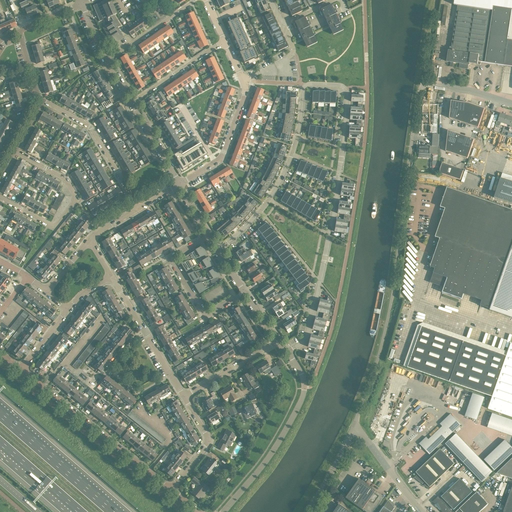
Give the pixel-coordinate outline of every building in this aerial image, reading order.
[(103,28),(113,45),(124,38),(118,28),(120,27),(114,16),(117,14),(110,0),(107,0),(101,3),(100,3),(93,6),(100,22),(103,20),(106,26),(103,28)] [(266,0),(256,4),(258,9),(268,5),(266,0)] [(511,0),(454,0),(454,5),(458,6),(453,36),(451,36),(449,47),(452,48),(451,51),(449,51),(447,62),(451,63),(450,65),(453,66),(454,63),(462,64),(462,68),(468,69),(469,65),(470,61),(478,62),(478,64),(481,65),(481,62),(504,66),(511,67),(511,0)] [(287,6),(289,11),(299,7),(297,2),(287,6)] [(30,8),(33,15),(38,13),(35,5),(30,8)] [(261,14),(270,10),(268,5),(258,9),(261,14)] [(335,13),(331,5),(321,10),(324,15),(325,18),(326,21),(329,27),(333,35),(343,31),(339,22),(339,21),(335,13)] [(289,11),(292,16),(302,12),(299,7),(289,11)] [(33,15),(30,8),(25,10),(28,17),(33,15)] [(185,16),(188,22),(195,18),(196,18),(195,16),(194,16),(193,13),(185,16)] [(262,18),(265,23),(274,19),(272,13),(262,18)] [(9,22),(12,28),(17,26),(14,19),(12,15),(10,16),(12,20),(9,22)] [(138,17),(137,18),(144,28),(148,25),(143,17),(140,19),(138,17)] [(139,30),(144,28),(137,18),(135,19),(137,21),(134,23),(139,30)] [(196,18),(195,18),(188,22),(190,27),(198,24),(196,20),(197,20),(196,18)] [(239,53),(244,63),(254,59),(255,60),(258,59),(253,46),(251,47),(237,18),(227,23),(241,52),(239,53)] [(309,26),(305,18),(295,22),(299,31),(303,39),(307,48),(317,43),(313,35),(309,26)] [(7,31),(12,28),(9,22),(6,23),(4,19),(2,20),(7,31)] [(265,23),(267,28),(276,23),(274,19),(265,23)] [(130,22),(129,23),(135,33),(139,30),(134,23),(132,25),(130,22)] [(131,36),(135,33),(129,23),(127,24),(129,27),(126,29),(131,36)] [(278,28),(276,23),(267,28),(269,32),(278,28)] [(199,27),(198,24),(190,27),(193,32),(200,29),(201,29),(200,27),(199,27)] [(163,30),(168,36),(173,33),(168,26),(165,28),(163,29),(163,30)] [(270,38),(272,37),(281,33),(278,28),(269,32),(267,33),(270,38)] [(158,33),(163,40),(168,36),(163,30),(163,29),(161,31),(158,33)] [(201,29),(200,29),(193,32),(195,38),(203,34),(201,31),(201,29)] [(66,38),(73,36),(70,30),(64,32),(66,38)] [(163,40),(158,33),(155,35),(153,36),(158,43),(163,40)] [(272,37),(274,42),(283,37),(281,33),(272,37)] [(203,34),(195,38),(198,43),(205,40),(204,37),(204,38),(203,34)] [(75,42),(73,36),(66,38),(68,44),(75,42)] [(158,43),(153,36),(151,37),(152,38),(149,40),(153,46),(158,43)] [(274,42),(276,47),(285,42),(283,37),(274,42)] [(153,46),(149,40),(146,42),(145,41),(144,43),(148,50),(153,46)] [(205,40),(198,43),(200,49),(208,45),(206,42),(205,40)] [(41,51),(45,50),(43,44),(40,44),(40,42),(37,43),(37,45),(32,46),(34,54),(41,51)] [(71,50),(77,48),(75,42),(68,44),(71,50)] [(288,47),(287,46),(285,42),(276,47),(279,52),(288,47)] [(148,50),(144,43),(142,44),(139,46),(143,53),(148,50)] [(80,54),(77,48),(71,50),(73,56),(80,54)] [(181,52),(176,55),(181,62),(183,61),(182,61),(186,59),(181,52)] [(73,56),(75,62),(82,60),(80,54),(73,56)] [(120,59),(124,64),(129,61),(126,55),(120,59)] [(181,62),(176,55),(171,58),(176,65),(179,63),(179,64),(181,62)] [(173,67),(176,65),(171,58),(166,62),(171,69),(173,68),(173,67)] [(206,61),(208,67),(216,63),(215,61),(213,58),(206,61)] [(84,66),(82,60),(75,62),(72,63),(74,69),(75,69),(78,68),(84,66)] [(132,66),(129,61),(124,64),(126,69),(132,66)] [(166,62),(161,65),(166,72),(169,70),(171,69),(166,62)] [(216,63),(208,67),(211,72),(218,69),(217,65),(216,63)] [(163,74),(166,72),(161,65),(159,67),(157,65),(155,67),(161,75),(163,74)] [(135,71),(132,66),(126,69),(129,75),(135,71)] [(161,75),(155,67),(153,68),(154,70),(151,72),(156,79),(159,76),(159,77),(161,75)] [(40,72),(41,78),(48,76),(47,71),(48,70),(47,68),(44,69),(45,71),(40,72)] [(213,77),(221,74),(220,72),(218,69),(211,72),(213,77)] [(91,81),(91,82),(102,75),(99,70),(88,76),(89,78),(94,75),(96,78),(91,81)] [(188,73),(193,80),(198,77),(193,70),(190,72),(188,73)] [(135,71),(129,75),(132,80),(138,76),(135,71)] [(193,80),(188,73),(186,74),(186,75),(183,77),(188,83),(193,80)] [(221,74),(213,77),(216,83),(223,79),(222,76),(221,74)] [(99,84),(105,80),(102,75),(91,82),(93,84),(98,81),(99,84)] [(141,81),(138,76),(132,80),(135,85),(141,81)] [(188,83),(183,77),(180,79),(180,78),(178,79),(179,80),(183,87),(188,83)] [(183,87),(179,80),(178,79),(176,81),(177,81),(174,83),(178,90),(183,87)] [(53,80),(50,81),(43,83),(44,88),(51,86),(54,85),(53,81),(53,80)] [(101,86),(102,89),(109,85),(105,80),(99,84),(96,85),(98,88),(101,86)] [(11,89),(18,87),(16,81),(11,83),(10,81),(6,82),(6,84),(9,83),(11,89)] [(141,81),(135,85),(138,90),(144,87),(141,81)] [(178,90),(174,83),(171,85),(170,85),(169,86),(173,93),(178,90)] [(102,89),(105,94),(112,90),(109,85),(102,89)] [(51,86),(44,88),(46,94),(51,92),(52,94),(55,94),(54,91),(53,92),(51,86)] [(173,93),(169,86),(167,87),(167,88),(164,90),(168,97),(173,93)] [(225,90),(224,91),(224,93),(232,96),(234,90),(228,88),(227,91),(225,90)] [(257,88),(255,94),(261,97),(264,91),(257,88)] [(112,90),(105,94),(103,96),(104,98),(107,96),(109,99),(115,95),(112,90)] [(166,100),(161,92),(157,95),(162,102),(166,100)] [(286,94),(285,99),(296,100),(295,97),(296,97),(296,92),(286,92),(286,94)] [(222,94),(221,98),(224,99),(230,102),(232,96),(224,93),(223,94),(222,94)] [(259,102),(261,103),(262,101),(262,100),(260,99),(261,97),(255,94),(253,100),(259,102)] [(357,105),(365,106),(365,102),(362,102),(363,96),(358,96),(355,95),(351,95),(351,102),(358,102),(357,105)] [(65,105),(66,103),(68,99),(62,96),(59,102),(65,105)] [(158,105),(159,104),(157,101),(154,103),(151,98),(147,100),(148,103),(146,104),(150,110),(156,106),(158,105)] [(65,105),(70,108),(73,102),(68,99),(66,103),(65,105)] [(222,105),(228,107),(230,102),(224,99),(222,103),(220,102),(220,103),(220,104),(222,105)] [(104,108),(112,103),(110,100),(105,103),(104,102),(101,104),(104,108)] [(261,103),(259,102),(253,100),(251,105),(257,108),(259,108),(260,106),(261,104),(261,103)] [(478,128),(485,109),(469,103),(452,101),(450,118),(478,128)] [(78,105),(73,102),(70,108),(75,110),(78,105)] [(75,110),(80,113),(84,108),(85,106),(81,103),(79,103),(78,105),(75,110)] [(23,104),(16,106),(13,107),(14,108),(13,108),(15,112),(25,109),(23,104)] [(219,105),(217,110),(220,110),(226,113),(228,107),(222,105),(220,104),(219,105)] [(423,107),(422,133),(437,134),(438,105),(426,104),(424,104),(423,107)] [(150,110),(153,115),(160,112),(159,111),(162,110),(158,105),(156,106),(150,110)] [(365,106),(357,105),(357,108),(350,107),(350,114),(362,114),(362,109),(365,109),(365,106)] [(84,108),(80,113),(86,116),(89,111),(90,108),(88,108),(85,106),(84,108)] [(116,117),(124,111),(121,106),(113,111),(109,113),(110,115),(114,113),(116,117)] [(163,117),(161,114),(163,113),(162,110),(159,111),(160,112),(153,115),(157,121),(159,120),(161,123),(167,119),(165,116),(163,117)] [(220,110),(217,116),(224,119),(226,113),(220,110)] [(94,114),(89,111),(86,116),(91,119),(92,117),(94,114)] [(115,124),(128,117),(124,111),(116,117),(118,120),(114,122),(115,124)] [(258,116),(257,116),(257,114),(255,113),(249,111),(247,117),(255,120),(255,119),(257,119),(258,116)] [(39,119),(44,122),(48,115),(43,113),(39,119)] [(362,114),(350,114),(349,120),(356,120),(356,123),(364,124),(364,120),(361,120),(362,114)] [(511,117),(501,114),(498,121),(497,121),(496,126),(500,127),(501,122),(511,126),(510,127),(509,131),(511,132),(511,117)] [(53,118),(48,115),(44,122),(49,125),(53,118)] [(95,122),(98,127),(110,120),(109,119),(105,121),(103,117),(95,122)] [(122,127),(131,122),(128,117),(115,124),(116,125),(120,123),(122,127)] [(54,127),(58,121),(53,118),(49,125),(54,127)] [(7,119),(4,125),(10,128),(13,123),(7,119)] [(212,124),(221,127),(224,122),(217,119),(216,122),(214,121),(213,123),(212,124)] [(111,122),(110,120),(98,127),(101,132),(109,127),(107,124),(111,122)] [(247,120),(244,125),(251,128),(253,129),(253,127),(253,126),(252,126),(253,122),(247,120)] [(63,123),(58,121),(54,127),(59,130),(63,123)] [(167,121),(160,126),(160,127),(163,131),(170,126),(169,124),(168,122),(167,121)] [(131,122),(122,127),(124,130),(121,133),(122,134),(125,132),(134,127),(131,122)] [(364,124),(356,123),(356,126),(349,126),(349,132),(360,133),(361,127),(364,127),(364,124)] [(67,133),(67,132),(70,127),(64,124),(61,130),(67,133)] [(211,127),(214,128),(213,131),(219,133),(221,127),(212,124),(212,125),(211,127)] [(4,125),(1,130),(8,133),(10,128),(4,125)] [(170,126),(163,131),(163,132),(166,135),(173,131),(170,126)] [(75,130),(70,127),(67,132),(67,133),(72,135),(75,130)] [(104,138),(116,130),(115,129),(112,131),(109,127),(101,132),(104,138)] [(36,129),(33,134),(39,137),(42,132),(36,129)] [(130,139),(138,134),(135,129),(126,134),(123,136),(124,138),(127,136),(130,139)] [(333,130),(327,129),(325,140),(328,141),(328,140),(332,141),(333,137),(331,137),(333,130)] [(77,138),(80,133),(75,130),(72,135),(77,138)] [(117,132),(116,130),(104,138),(107,143),(115,138),(113,134),(117,132)] [(173,131),(166,135),(166,137),(168,140),(176,135),(175,134),(174,132),(173,131)] [(251,134),(249,133),(243,131),(242,131),(240,137),(247,139),(248,140),(249,138),(251,134)] [(448,131),(448,134),(446,151),(468,159),(474,140),(448,131)] [(360,133),(349,132),(348,138),(355,139),(355,146),(360,147),(360,133)] [(86,136),(80,133),(77,138),(82,141),(86,136)] [(290,136),(281,134),(278,133),(277,138),(279,139),(289,141),(289,139),(290,139),(290,136)] [(40,140),(41,138),(39,137),(33,134),(30,139),(36,142),(38,139),(40,140)] [(129,147),(141,140),(138,134),(130,139),(132,143),(128,145),(129,147)] [(432,134),(431,146),(438,147),(439,135),(432,134)] [(176,135),(168,140),(170,142),(171,145),(179,140),(176,135)] [(215,144),(217,139),(211,136),(209,142),(215,144)] [(33,148),(36,142),(30,139),(27,145),(33,148)] [(111,150),(123,143),(123,142),(119,144),(117,140),(108,145),(111,150)] [(141,140),(129,147),(130,148),(134,146),(136,150),(143,146),(144,145),(141,140)] [(179,140),(171,145),(174,149),(175,149),(176,148),(178,147),(179,146),(181,145),(182,145),(179,140)] [(244,145),(238,142),(236,148),(242,150),(244,151),(245,150),(246,145),(244,145)] [(123,143),(111,150),(114,155),(123,150),(121,147),(124,145),(123,143)] [(177,153),(174,155),(175,158),(176,158),(177,159),(176,160),(183,170),(207,155),(201,144),(182,156),(181,154),(182,153),(181,151),(177,153)] [(278,144),(276,149),(286,152),(286,150),(287,150),(287,147),(278,144)] [(30,153),(33,148),(27,145),(24,150),(30,153)] [(144,145),(143,146),(136,150),(138,153),(134,156),(135,157),(147,150),(144,145)] [(430,154),(430,146),(418,146),(418,153),(430,154)] [(430,146),(430,154),(440,154),(440,147),(438,147),(431,146),(430,146)] [(85,159),(94,154),(91,149),(78,156),(79,158),(83,155),(85,159)] [(276,149),(274,154),(284,157),(284,155),(285,155),(286,152),(276,149)] [(125,154),(123,150),(114,155),(118,161),(130,153),(129,152),(125,154)] [(142,160),(150,155),(147,150),(135,157),(136,159),(140,156),(142,160)] [(131,155),(130,153),(118,161),(121,166),(129,161),(127,157),(131,155)] [(51,163),(54,157),(49,154),(45,160),(51,163)] [(97,159),(94,154),(85,159),(87,163),(84,165),(85,166),(97,159)] [(283,160),(284,157),(274,154),(272,158),(282,162),(283,160)] [(55,155),(54,157),(51,163),(56,165),(59,160),(56,158),(58,156),(56,156),(55,155)] [(150,155),(142,160),(144,164),(140,166),(141,167),(145,165),(154,160),(150,155)] [(272,158),(270,163),(280,167),(281,165),(282,162),(272,158)] [(65,163),(66,161),(66,160),(64,160),(64,159),(62,161),(59,160),(56,165),(61,168),(65,163)] [(91,169),(100,164),(97,159),(85,166),(86,168),(89,166),(91,169)] [(238,162),(232,159),(230,165),(236,167),(238,162)] [(18,161),(16,166),(21,169),(24,164),(18,161)] [(131,164),(129,161),(121,166),(124,171),(136,164),(135,162),(131,164)] [(302,174),(306,164),(306,163),(304,163),(304,162),(300,161),(296,172),(302,174)] [(70,166),(65,163),(61,168),(67,171),(70,166)] [(270,163),(268,167),(278,172),(278,169),(279,169),(280,167),(270,163)] [(306,163),(306,164),(302,174),(307,176),(311,166),(309,165),(309,164),(306,163)] [(443,163),(441,169),(441,170),(440,173),(461,180),(464,170),(443,163)] [(100,164),(91,169),(93,173),(90,175),(91,177),(103,169),(100,164)] [(137,165),(136,164),(124,171),(127,176),(135,171),(133,167),(137,165)] [(22,173),(22,172),(23,170),(21,169),(16,166),(13,171),(19,174),(20,172),(22,173)] [(315,167),(311,166),(307,176),(312,178),(316,168),(314,167),(315,167)] [(222,171),(226,177),(232,173),(228,167),(222,171)] [(266,172),(275,176),(276,174),(278,172),(268,167),(266,172)] [(320,169),(316,168),(312,178),(317,181),(322,170),(320,170),(320,169)] [(97,180),(106,175),(103,169),(91,177),(92,178),(95,176),(97,180)] [(70,175),(73,180),(83,174),(85,173),(84,172),(81,174),(79,170),(70,175)] [(327,177),(329,173),(325,172),(325,171),(322,170),(317,181),(323,183),(326,177),(327,177)] [(19,174),(13,171),(10,176),(16,180),(19,174)] [(226,177),(222,171),(216,175),(219,181),(226,177)] [(39,182),(40,182),(41,181),(44,175),(39,172),(36,178),(39,179),(38,181),(39,182)] [(266,172),(264,176),(273,181),(274,179),(275,176),(266,172)] [(85,173),(83,174),(73,180),(76,185),(85,180),(83,177),(86,174),(85,173)] [(41,181),(40,182),(41,183),(42,184),(43,182),(46,183),(48,180),(49,178),(44,175),(41,181)] [(97,187),(109,180),(106,175),(97,180),(100,183),(96,185),(97,187)] [(219,181),(216,175),(209,179),(213,185),(219,181)] [(16,180),(10,176),(7,182),(13,185),(16,180)] [(264,176),(261,180),(270,185),(271,183),(272,183),(273,181),(264,176)] [(55,181),(49,178),(48,180),(46,183),(49,185),(48,187),(49,188),(50,188),(55,181)] [(261,180),(260,179),(257,183),(267,190),(269,188),(270,185),(261,180)] [(511,182),(500,179),(494,198),(511,203),(511,182)] [(79,191),(91,183),(90,182),(87,184),(85,180),(76,185),(79,191)] [(109,180),(97,187),(98,189),(101,187),(104,190),(112,185),(109,180)] [(50,188),(52,189),(53,190),(54,188),(57,189),(59,186),(60,184),(55,181),(50,188)] [(342,183),(341,189),(353,191),(354,183),(349,181),(349,184),(342,183)] [(13,185),(7,182),(4,187),(10,190),(13,185)] [(92,185),(91,183),(79,191),(82,196),(91,191),(89,187),(92,185)] [(257,183),(254,188),(264,194),(266,192),(267,190),(257,183)] [(10,190),(4,187),(1,192),(7,196),(10,190)] [(113,187),(111,188),(119,200),(124,196),(119,188),(115,190),(113,187)] [(112,192),(108,194),(113,203),(119,200),(111,188),(110,188),(112,192)] [(263,197),(264,194),(254,188),(251,192),(261,199),(263,197)] [(511,210),(447,188),(440,207),(445,209),(435,237),(440,239),(430,267),(435,269),(430,283),(444,288),(443,293),(462,299),(464,294),(482,301),(480,306),(491,309),(490,311),(511,318),(511,210)] [(353,191),(341,189),(340,195),(347,197),(346,199),(354,201),(354,197),(352,197),(353,191)] [(201,192),(200,190),(194,193),(197,198),(205,194),(204,192),(203,191),(201,192)] [(93,194),(91,191),(82,196),(86,201),(94,196),(97,194),(96,192),(93,194)] [(286,192),(280,202),(283,204),(284,203),(285,205),(291,195),(286,192)] [(103,193),(101,194),(108,206),(113,203),(108,194),(105,196),(103,193)] [(108,206),(101,194),(100,195),(102,198),(98,200),(103,209),(108,206)] [(206,200),(204,197),(206,196),(205,195),(205,194),(197,198),(200,204),(206,200)] [(291,195),(285,205),(288,207),(288,206),(290,207),(296,198),(291,195)] [(27,205),(28,204),(32,197),(30,196),(30,197),(30,196),(29,198),(25,196),(22,202),(27,205)] [(247,201),(254,208),(256,206),(258,203),(248,196),(245,200),(246,202),(247,201)] [(32,197),(28,204),(27,205),(33,208),(36,202),(33,200),(34,198),(33,198),(32,197)] [(295,210),(301,201),(296,198),(290,207),(293,210),(293,209),(295,210)] [(92,199),(91,200),(98,212),(103,209),(98,200),(94,203),(92,199)] [(354,201),(346,199),(346,202),(339,201),(338,207),(350,209),(351,204),(353,204),(354,201)] [(33,208),(38,211),(41,205),(42,203),(41,202),(40,202),(40,201),(38,200),(37,200),(36,202),(33,208)] [(93,215),(98,212),(91,200),(89,201),(91,204),(88,207),(93,215)] [(200,204),(203,209),(209,205),(206,200),(200,204)] [(253,210),(254,208),(247,201),(246,202),(243,205),(251,212),(253,210)] [(300,213),(306,204),(301,201),(295,210),(298,212),(300,213)] [(165,210),(167,212),(175,207),(173,204),(171,202),(164,207),(166,209),(165,210)] [(305,216),(311,206),(306,204),(300,213),(303,215),(305,216)] [(47,208),(41,205),(38,211),(43,214),(47,208)] [(212,210),(209,205),(203,209),(207,214),(212,210)] [(251,212),(243,205),(240,209),(248,216),(249,214),(251,212)] [(310,219),(316,209),(311,206),(305,216),(308,218),(310,219)] [(169,215),(171,217),(178,213),(177,211),(175,207),(167,212),(168,215),(169,215)] [(350,209),(338,207),(337,214),(344,215),(343,218),(351,219),(351,215),(349,215),(350,209)] [(240,209),(237,213),(244,220),(246,218),(248,216),(240,209)] [(313,221),(316,223),(319,219),(317,218),(321,212),(316,209),(310,219),(313,221)] [(147,215),(152,223),(155,222),(154,221),(157,219),(153,212),(151,213),(150,213),(147,215)] [(179,215),(178,213),(171,217),(172,220),(173,223),(182,218),(180,215),(179,215)] [(237,213),(233,216),(240,223),(242,221),(242,222),(244,220),(237,213)] [(18,223),(20,219),(21,217),(15,214),(12,220),(18,223)] [(79,226),(85,231),(89,226),(85,223),(86,222),(89,220),(85,214),(82,216),(83,218),(80,222),(81,223),(79,226)] [(144,217),(142,218),(146,226),(149,224),(149,225),(152,223),(147,215),(144,217)] [(233,216),(230,219),(236,227),(238,225),(240,223),(233,216)] [(17,225),(18,226),(19,226),(20,224),(23,226),(26,220),(21,217),(20,219),(18,223),(17,225)] [(146,226),(142,218),(140,220),(140,219),(136,221),(141,230),(144,228),(144,227),(146,226)] [(177,228),(184,224),(183,222),(184,221),(182,218),(173,223),(175,226),(176,225),(177,228)] [(225,221),(226,223),(233,230),(234,229),(235,229),(236,227),(230,219),(228,218),(225,221)] [(351,219),(343,218),(343,220),(336,219),(335,225),(347,227),(348,222),(350,222),(351,219)] [(28,229),(31,223),(26,220),(23,226),(28,229)] [(133,224),(131,225),(136,232),(138,230),(139,231),(141,230),(136,221),(133,223),(133,224)] [(257,230),(261,235),(270,228),(268,226),(269,226),(265,222),(257,230)] [(31,223),(28,229),(33,232),(37,226),(31,223)] [(226,223),(222,226),(229,234),(230,232),(231,232),(233,230),(226,223)] [(180,234),(188,229),(186,226),(184,224),(177,228),(179,231),(178,231),(180,234)] [(129,226),(126,228),(131,236),(133,234),(136,232),(131,225),(129,226)] [(347,227),(335,225),(334,232),(341,233),(340,238),(345,240),(347,227)] [(75,228),(73,230),(81,236),(85,231),(79,226),(76,228),(75,228)] [(226,236),(229,234),(222,226),(216,231),(222,239),(226,235),(226,236)] [(128,238),(131,236),(126,228),(122,230),(123,230),(121,231),(125,239),(128,237),(128,238)] [(265,239),(273,233),(272,231),(272,230),(270,228),(261,235),(265,239)] [(190,238),(187,234),(190,232),(188,229),(180,234),(175,237),(176,240),(182,236),(185,241),(190,238)] [(73,233),(71,235),(77,241),(81,236),(73,230),(72,232),(73,233)] [(268,244),(273,240),(277,237),(275,235),(276,235),(273,233),(265,239),(268,244)] [(0,251),(13,259),(13,261),(20,265),(26,253),(6,243),(8,239),(28,250),(29,247),(7,235),(2,242),(1,241),(1,240),(0,239),(0,251)] [(67,237),(66,239),(73,246),(77,241),(71,235),(68,238),(67,237)] [(268,244),(271,248),(280,242),(279,240),(277,237),(273,240),(268,244)] [(105,248),(113,243),(111,241),(109,238),(102,243),(103,245),(105,248)] [(63,245),(69,251),(73,246),(66,239),(64,242),(65,243),(63,245)] [(166,240),(163,242),(169,250),(172,248),(171,247),(173,246),(169,239),(167,241),(166,240)] [(169,250),(163,242),(161,243),(161,244),(158,246),(163,253),(165,251),(165,252),(169,250)] [(275,253),(284,246),(282,245),(283,244),(280,242),(271,248),(275,253)] [(108,253),(116,249),(114,246),(115,246),(113,243),(105,248),(107,252),(107,251),(108,253)] [(57,246),(54,250),(61,256),(63,254),(65,256),(69,251),(63,245),(60,248),(57,246)] [(155,246),(153,248),(158,257),(161,255),(161,254),(163,253),(158,246),(156,247),(155,246)] [(238,259),(247,252),(244,248),(242,249),(240,246),(236,249),(237,252),(235,254),(238,259)] [(275,253),(278,258),(287,251),(286,249),(284,246),(275,253)] [(202,247),(191,253),(195,259),(201,257),(207,255),(202,247)] [(150,250),(148,252),(152,259),(154,258),(154,259),(158,257),(153,248),(150,250)] [(111,259),(120,254),(118,251),(117,252),(116,249),(108,253),(110,255),(109,256),(111,259)] [(53,257),(51,260),(57,265),(61,260),(59,259),(61,256),(54,250),(50,255),(53,257)] [(252,256),(252,255),(250,251),(247,252),(238,259),(239,258),(242,263),(242,262),(252,256)] [(282,262),(291,255),(289,254),(290,253),(287,251),(278,258),(282,262)] [(145,253),(142,254),(147,263),(150,261),(150,260),(152,259),(148,252),(145,254),(145,253)] [(115,264),(122,260),(120,257),(121,257),(120,254),(111,259),(113,262),(113,261),(115,264)] [(144,265),(147,263),(142,254),(139,256),(138,254),(136,256),(141,266),(143,264),(144,265)] [(282,262),(285,267),(294,260),(293,258),(291,255),(282,262)] [(208,258),(203,261),(201,262),(201,263),(200,263),(203,269),(213,266),(208,258)] [(123,259),(122,260),(115,264),(114,264),(116,268),(117,267),(118,270),(125,265),(124,262),(123,259)] [(47,262),(45,264),(53,270),(57,265),(51,260),(48,263),(47,262)] [(191,260),(187,262),(181,264),(186,272),(191,269),(194,267),(195,266),(191,260)] [(249,274),(258,268),(256,265),(259,262),(257,260),(245,268),(249,274)] [(288,271),(297,265),(296,263),(296,262),(294,260),(285,267),(288,271)] [(45,267),(43,270),(49,275),(53,270),(45,264),(42,261),(40,263),(44,266),(45,267)] [(161,278),(169,273),(167,270),(166,268),(165,268),(163,265),(157,269),(160,275),(159,276),(161,278)] [(292,276),(300,270),(301,269),(299,267),(300,267),(297,265),(288,271),(292,276)] [(210,272),(208,273),(206,274),(210,280),(220,277),(215,269),(210,272)] [(292,276),(295,280),(304,274),(303,272),(301,269),(300,270),(292,276)] [(41,280),(43,278),(45,280),(49,275),(43,270),(40,272),(39,272),(36,276),(41,280)] [(258,284),(264,280),(263,277),(261,278),(259,275),(262,273),(260,270),(257,271),(258,272),(251,277),(253,279),(252,280),(254,282),(255,282),(257,281),(258,284)] [(131,279),(135,276),(133,274),(132,274),(131,271),(124,276),(125,278),(124,278),(126,282),(131,279)] [(198,279),(200,278),(202,277),(198,271),(188,275),(193,283),(198,279)] [(0,275),(0,282),(6,287),(10,282),(7,280),(9,278),(2,272),(0,274),(0,275)] [(165,283),(172,279),(171,277),(171,276),(169,273),(161,278),(163,281),(165,283)] [(306,277),(307,276),(304,274),(295,280),(299,285),(296,287),(308,278),(306,277)] [(130,287),(137,282),(136,280),(137,279),(135,276),(131,279),(126,282),(128,285),(129,285),(130,287)] [(308,278),(296,287),(301,293),(305,290),(304,289),(308,285),(307,283),(308,283),(305,280),(308,278)] [(167,289),(176,284),(174,281),(173,281),(172,279),(165,283),(167,286),(166,286),(167,289)] [(133,292),(141,287),(140,285),(139,285),(137,282),(130,287),(131,289),(133,292)] [(205,282),(195,286),(200,294),(208,288),(205,282)] [(176,284),(167,289),(169,292),(170,291),(171,294),(178,290),(177,288),(178,287),(176,284)] [(265,295),(274,290),(270,284),(260,291),(263,294),(264,294),(265,295)] [(27,298),(32,291),(27,287),(20,296),(22,298),(24,296),(27,298)] [(141,287),(133,292),(135,296),(135,295),(137,297),(145,293),(141,287)] [(103,297),(105,299),(112,295),(113,294),(111,291),(110,291),(109,289),(102,293),(104,296),(103,297)] [(274,290),(265,295),(266,297),(265,298),(267,301),(277,295),(274,290)] [(31,303),(37,295),(32,291),(27,298),(29,300),(29,301),(31,303)] [(177,298),(174,299),(172,300),(174,303),(176,303),(177,305),(185,300),(183,297),(180,292),(175,295),(177,298)] [(112,295),(105,299),(106,302),(107,301),(109,304),(115,301),(116,300),(114,298),(115,298),(113,294),(112,295)] [(36,306),(42,299),(37,295),(31,303),(33,305),(34,304),(36,306)] [(327,301),(320,300),(318,306),(330,309),(332,301),(328,296),(327,301)] [(140,305),(142,308),(151,303),(149,301),(150,300),(148,297),(147,298),(140,303),(141,305),(140,305)] [(40,311),(45,306),(47,303),(42,299),(36,306),(39,308),(38,309),(40,311)] [(115,301),(109,304),(110,307),(109,307),(111,310),(119,305),(118,302),(117,302),(116,300),(115,301)] [(181,310),(188,306),(187,304),(187,303),(185,300),(177,305),(179,308),(179,307),(181,310)] [(83,306),(83,307),(90,312),(92,310),(92,309),(94,307),(87,302),(86,304),(85,303),(83,306)] [(47,303),(45,306),(40,311),(43,313),(43,312),(46,314),(51,307),(47,303)] [(145,311),(146,313),(153,309),(152,306),(153,306),(151,303),(142,308),(144,312),(145,311)] [(274,314),(283,308),(280,303),(271,309),(274,314)] [(115,315),(122,311),(121,309),(119,305),(111,310),(113,313),(113,312),(115,315)] [(183,316),(192,311),(190,307),(189,308),(188,306),(181,310),(183,313),(182,313),(183,316)] [(323,313),(323,316),(329,318),(330,315),(328,314),(330,309),(318,306),(317,312),(323,313)] [(51,307),(46,314),(49,316),(48,317),(50,319),(56,311),(51,307)] [(81,308),(79,311),(86,317),(88,315),(88,314),(90,312),(83,307),(82,309),(81,308)] [(232,315),(234,318),(242,313),(240,309),(240,310),(238,308),(231,312),(228,314),(230,316),(232,315)] [(292,314),(297,311),(296,309),(292,311),(291,309),(286,312),(283,308),(274,314),(276,313),(279,318),(281,316),(283,320),(292,314)] [(155,312),(153,309),(146,313),(148,316),(147,316),(149,319),(157,314),(156,311),(155,312)] [(125,314),(123,310),(122,311),(115,315),(114,316),(116,318),(115,319),(117,321),(125,316),(124,314),(125,314)] [(77,315),(75,316),(82,322),(84,319),(84,320),(86,317),(79,311),(76,314),(77,315)] [(192,311),(183,316),(185,318),(184,319),(188,325),(194,321),(192,318),(195,317),(193,314),(194,314),(192,311)] [(244,316),(242,313),(234,318),(235,320),(236,320),(238,323),(245,318),(244,316)] [(157,314),(149,319),(151,323),(152,322),(153,324),(161,319),(159,316),(157,314)] [(73,318),(71,321),(79,327),(81,325),(80,324),(82,322),(75,316),(74,318),(73,318)] [(315,317),(314,323),(325,326),(326,321),(329,321),(329,318),(323,316),(322,319),(315,317)] [(245,318),(238,323),(239,325),(239,326),(240,328),(249,323),(247,320),(246,320),(245,318)] [(283,325),(285,329),(286,331),(296,324),(293,319),(283,325)] [(212,323),(217,331),(219,329),(222,327),(218,320),(215,321),(212,323)] [(69,324),(68,326),(74,331),(76,329),(77,329),(79,327),(71,321),(68,324),(69,324)] [(32,328),(38,334),(42,329),(35,323),(33,325),(34,326),(32,328)] [(209,325),(207,327),(211,334),(214,332),(214,333),(217,331),(212,323),(208,325),(209,325)] [(249,323),(240,328),(242,331),(243,331),(244,333),(251,329),(250,327),(251,327),(249,323)] [(324,332),(325,326),(314,323),(312,329),(319,331),(318,334),(325,336),(326,332),(324,332)] [(74,331),(68,326),(67,326),(65,329),(64,331),(70,336),(72,334),(74,336),(76,333),(75,332),(74,331)] [(157,336),(166,331),(164,328),(163,329),(162,326),(155,330),(156,333),(155,333),(157,336)] [(121,332),(129,338),(132,335),(131,335),(133,333),(126,327),(124,330),(123,329),(121,332)] [(211,334),(207,327),(205,328),(204,327),(201,329),(206,338),(209,336),(208,335),(211,334)] [(511,343),(511,344),(507,356),(422,327),(408,368),(492,397),(488,409),(511,417),(511,343)] [(29,330),(27,332),(28,333),(34,338),(38,334),(32,328),(30,331),(29,330)] [(198,332),(196,333),(200,340),(203,338),(203,339),(206,338),(201,329),(198,331),(198,332)] [(253,331),(251,329),(244,333),(241,335),(243,338),(245,337),(247,339),(255,334),(253,331)] [(161,341),(168,337),(167,334),(166,331),(157,336),(159,340),(160,339),(161,341)] [(120,335),(118,337),(125,342),(126,341),(127,341),(129,338),(121,332),(120,334),(120,335)] [(26,336),(25,335),(23,337),(24,338),(30,343),(34,338),(28,333),(26,336)] [(194,334),(190,336),(195,344),(198,342),(200,340),(196,333),(194,334)] [(247,339),(239,344),(240,347),(249,341),(251,344),(258,340),(257,338),(255,334),(247,339)] [(325,336),(318,334),(317,337),(311,335),(309,341),(320,344),(322,339),(324,339),(325,336)] [(58,337),(55,341),(63,347),(65,344),(64,344),(66,341),(60,336),(58,338),(58,337)] [(193,346),(195,344),(190,336),(187,338),(185,339),(189,347),(192,345),(193,346)] [(116,339),(114,342),(121,348),(124,345),(123,344),(125,342),(118,337),(116,340),(116,339)] [(164,347),(172,342),(170,339),(168,337),(161,341),(162,343),(162,344),(164,347)] [(19,342),(27,348),(30,343),(24,338),(22,341),(21,340),(19,342)] [(53,344),(52,346),(58,351),(60,349),(61,349),(63,347),(55,341),(53,344)] [(314,349),(314,352),(321,354),(322,350),(319,349),(320,344),(309,341),(307,347),(314,349)] [(18,345),(16,348),(23,353),(27,348),(19,342),(17,344),(18,345)] [(121,348),(114,342),(112,344),(112,345),(110,347),(117,352),(118,350),(119,351),(121,348)] [(172,342),(164,347),(166,350),(168,352),(175,348),(173,345),(174,345),(172,342)] [(224,348),(224,349),(229,358),(233,356),(232,355),(234,354),(233,352),(236,351),(232,344),(224,348)] [(50,347),(47,350),(55,357),(57,354),(56,354),(58,351),(52,346),(50,348),(50,347)] [(108,349),(106,351),(113,358),(116,355),(115,354),(117,352),(110,347),(108,350),(108,349)] [(19,358),(23,353),(16,348),(14,351),(13,350),(11,352),(19,358)] [(170,358),(179,353),(177,350),(176,350),(175,348),(168,352),(169,354),(168,354),(170,358)] [(222,352),(219,353),(224,360),(226,359),(226,360),(229,358),(224,349),(222,351),(222,352)] [(45,354),(44,356),(50,361),(52,358),(53,359),(55,357),(47,350),(45,353),(45,354)] [(105,354),(103,357),(109,362),(111,360),(111,361),(113,358),(106,351),(104,354),(105,354)] [(320,357),(321,354),(314,352),(313,354),(306,353),(304,359),(311,361),(310,367),(314,368),(317,356),(320,357)] [(179,353),(170,358),(172,361),(173,361),(174,363),(181,358),(179,356),(180,355),(179,353)] [(216,354),(214,356),(219,364),(222,362),(224,360),(219,353),(217,355),(216,354)] [(42,357),(39,360),(47,366),(49,364),(48,363),(50,361),(44,356),(42,358),(42,357)] [(215,366),(219,364),(214,356),(211,357),(211,358),(209,360),(213,367),(215,366)] [(100,359),(98,361),(106,367),(108,364),(109,362),(103,357),(101,359),(100,359)] [(45,369),(47,366),(39,360),(37,363),(38,364),(36,366),(43,371),(45,368),(45,369)] [(103,370),(106,367),(98,361),(96,364),(97,364),(95,367),(101,372),(103,370)] [(266,361),(256,367),(260,374),(264,372),(270,368),(266,361)] [(200,364),(198,365),(203,374),(206,372),(206,371),(208,370),(203,363),(201,364),(200,364)] [(195,368),(193,369),(197,376),(199,375),(199,376),(203,374),(198,365),(195,367),(195,368)] [(274,367),(270,369),(275,377),(278,375),(274,367)] [(189,370),(187,372),(192,380),(195,378),(197,376),(193,369),(190,371),(189,370)] [(189,382),(192,380),(187,372),(184,373),(185,374),(182,376),(186,383),(188,381),(189,382)] [(241,377),(245,384),(248,389),(252,386),(254,389),(260,386),(257,381),(254,383),(248,373),(241,377)] [(58,386),(64,379),(62,377),(61,378),(58,375),(53,382),(55,383),(55,384),(58,386)] [(106,387),(108,384),(112,380),(109,377),(109,378),(107,376),(104,379),(102,383),(103,384),(103,385),(106,387)] [(63,390),(68,383),(66,381),(64,379),(58,386),(61,389),(61,388),(63,390)] [(111,391),(117,384),(115,383),(115,382),(112,380),(108,384),(106,387),(109,390),(109,389),(111,391)] [(68,394),(70,391),(74,387),(71,384),(70,385),(68,383),(63,390),(65,391),(65,392),(68,394)] [(116,395),(119,392),(122,387),(119,385),(118,385),(117,384),(111,391),(113,392),(112,392),(116,395)] [(160,388),(165,396),(168,394),(167,394),(170,392),(166,385),(164,386),(163,386),(160,388)] [(232,402),(237,399),(234,394),(230,386),(220,393),(224,400),(229,397),(230,399),(232,402)] [(73,398),(74,397),(78,391),(76,390),(77,389),(74,387),(70,391),(68,394),(71,397),(71,396),(73,398)] [(122,387),(119,392),(116,395),(119,398),(119,397),(121,398),(126,392),(125,391),(125,390),(122,387)] [(157,390),(155,391),(159,398),(162,397),(162,398),(165,396),(160,388),(157,390)] [(74,400),(77,402),(84,394),(80,392),(80,393),(78,391),(74,397),(73,398),(75,399),(74,400)] [(153,392),(149,394),(154,402),(157,401),(157,400),(159,398),(155,391),(153,392)] [(122,400),(126,403),(132,395),(129,393),(128,393),(126,392),(121,398),(123,400),(122,400)] [(218,399),(214,392),(210,394),(212,397),(203,402),(205,405),(202,406),(206,412),(209,411),(214,408),(215,407),(212,403),(218,399)] [(477,420),(485,397),(473,393),(465,416),(477,420)] [(87,397),(84,394),(77,402),(80,404),(81,404),(83,405),(88,399),(86,397),(87,397)] [(152,404),(154,402),(149,394),(146,396),(144,398),(148,405),(151,403),(152,404)] [(239,409),(236,410),(238,414),(241,413),(243,412),(246,419),(251,417),(257,414),(257,413),(261,411),(256,399),(254,394),(249,396),(251,401),(252,404),(249,405),(246,407),(245,406),(239,409)] [(135,398),(132,395),(126,403),(129,406),(129,405),(131,406),(136,400),(135,399),(135,398)] [(90,413),(95,406),(96,405),(94,403),(93,403),(91,401),(86,408),(88,409),(87,410),(90,413)] [(172,412),(179,407),(180,407),(178,404),(177,404),(176,402),(169,406),(171,409),(170,409),(171,412),(172,412)] [(99,407),(96,405),(95,406),(90,413),(93,415),(94,414),(95,416),(101,409),(98,407),(99,407)] [(234,406),(229,409),(230,412),(230,413),(231,416),(237,413),(234,406)] [(175,417),(183,412),(181,409),(180,409),(179,407),(172,412),(174,414),(173,415),(175,417)] [(215,407),(214,408),(209,411),(212,414),(207,417),(211,424),(220,419),(216,412),(218,411),(215,407)] [(97,418),(100,420),(106,413),(104,411),(103,411),(101,409),(95,416),(97,417),(97,418)] [(183,412),(175,417),(176,420),(177,419),(179,422),(186,418),(184,416),(185,415),(183,412)] [(103,422),(105,424),(110,417),(108,415),(106,413),(100,420),(103,423),(103,422)] [(419,444),(427,452),(429,455),(461,425),(451,414),(440,424),(442,426),(429,439),(426,437),(419,444)] [(487,427),(493,429),(511,435),(511,420),(492,414),(487,427)] [(110,428),(116,420),(117,419),(112,415),(110,417),(105,424),(107,425),(106,426),(110,428)] [(181,428),(190,423),(187,420),(186,418),(179,422),(180,425),(179,425),(181,428)] [(114,432),(121,424),(120,425),(118,423),(118,422),(116,420),(110,428),(113,431),(113,430),(115,431),(114,432)] [(190,423),(181,428),(183,431),(183,430),(185,433),(192,429),(191,427),(192,426),(190,423)] [(123,426),(121,424),(114,432),(118,435),(118,434),(120,435),(125,429),(123,427),(123,426)] [(432,435),(439,429),(438,427),(431,434),(432,435)] [(187,439),(196,434),(194,430),(193,431),(192,429),(185,433),(187,436),(186,436),(187,439)] [(229,447),(235,435),(227,430),(217,448),(223,451),(226,445),(229,447)] [(127,442),(134,435),(131,433),(128,431),(123,438),(125,439),(124,440),(127,442)] [(248,432),(242,436),(244,441),(251,437),(248,432)] [(191,443),(191,444),(199,440),(197,437),(198,437),(196,434),(187,439),(186,440),(189,445),(191,443)] [(445,444),(450,449),(482,482),(511,453),(511,447),(505,440),(484,460),(485,461),(483,462),(456,434),(445,444)] [(133,446),(138,439),(135,437),(136,437),(134,435),(127,442),(130,445),(131,444),(133,446)] [(138,439),(133,446),(134,447),(134,448),(137,450),(143,443),(141,441),(140,441),(138,439)] [(142,454),(148,447),(145,445),(146,445),(143,443),(137,450),(140,453),(141,452),(142,454)] [(154,449),(149,445),(148,447),(142,454),(144,455),(144,456),(147,458),(153,450),(154,449)] [(440,449),(416,472),(418,474),(413,478),(413,479),(414,478),(422,484),(425,482),(426,483),(424,485),(429,490),(435,484),(434,484),(455,464),(440,449)] [(153,450),(147,458),(150,460),(152,462),(157,455),(155,453),(155,452),(153,450)] [(177,453),(175,456),(183,462),(185,459),(185,458),(186,457),(180,451),(178,454),(177,453)] [(174,459),(172,461),(178,466),(180,465),(183,462),(175,456),(173,458),(174,459)] [(209,475),(212,472),(213,472),(216,468),(213,467),(216,463),(209,458),(201,469),(209,475)] [(511,458),(496,473),(511,478),(511,458)] [(169,463),(167,465),(175,472),(177,469),(177,468),(178,466),(172,461),(170,464),(169,463)] [(219,462),(217,465),(224,470),(226,467),(219,462)] [(173,475),(175,472),(167,465),(165,468),(166,469),(164,471),(170,476),(172,474),(173,475)] [(208,489),(208,488),(201,482),(200,483),(194,478),(191,482),(197,487),(192,493),(199,499),(202,497),(202,498),(205,495),(204,494),(206,491),(207,492),(208,492),(209,491),(209,490),(208,489)] [(373,511),(384,497),(360,479),(346,499),(365,511),(373,511)] [(454,510),(473,492),(460,479),(441,497),(442,498),(441,499),(438,496),(432,502),(441,511),(450,511),(452,511),(451,510),(453,509),(454,510)] [(479,511),(488,504),(477,492),(455,511),(479,511)] [(391,511),(395,508),(388,501),(380,511),(391,511)]
